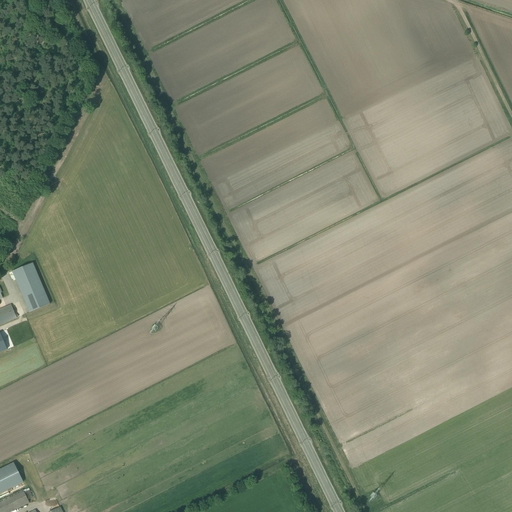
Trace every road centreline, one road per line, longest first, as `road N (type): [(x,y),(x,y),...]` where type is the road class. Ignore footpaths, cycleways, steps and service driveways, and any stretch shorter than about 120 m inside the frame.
road 1 (track): [(368,511),(115,0)]
road 2 (track): [(511,115),(457,4),(443,0)]
